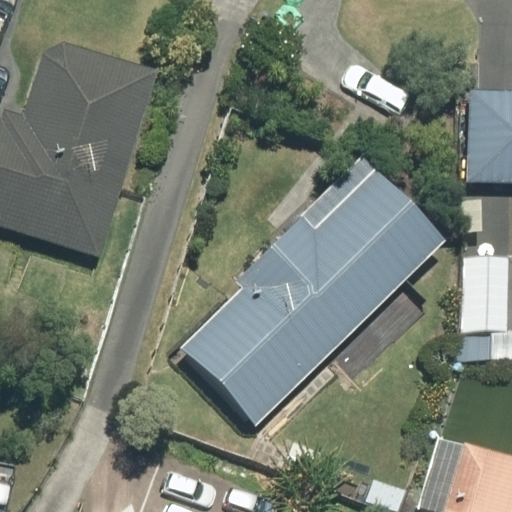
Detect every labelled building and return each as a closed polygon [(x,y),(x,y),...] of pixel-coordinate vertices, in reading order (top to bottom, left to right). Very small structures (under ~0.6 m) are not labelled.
[(0,123),(0,230),(101,261),(160,76),(70,48),(46,63),(24,131),(0,123)] [(472,185),(511,186),(511,97),(474,96),(472,185)] [(245,293),(184,353),(259,429),(450,248),(377,175),(319,232),(307,221),(239,287),(245,293)] [(494,336),(466,336),(466,364),(494,364),(494,336)] [(511,511),(511,460),(471,448),(452,511),(511,511)] [(376,485),(367,508),(377,511),(399,511),(406,495),(376,485)]
